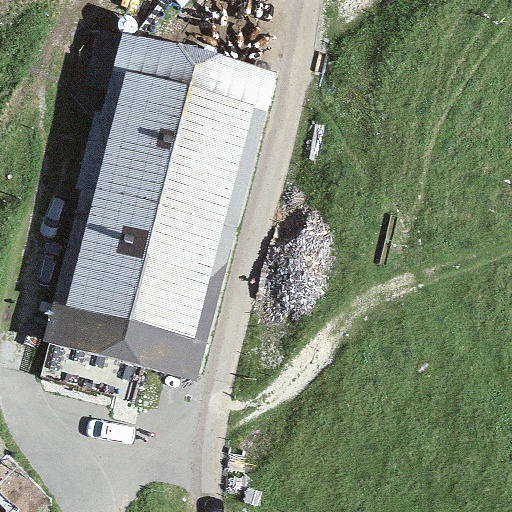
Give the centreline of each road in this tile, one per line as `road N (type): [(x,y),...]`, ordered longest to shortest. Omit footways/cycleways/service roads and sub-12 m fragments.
road 1 (unclassified): [(308,0),(267,216),(208,421)]
road 2 (track): [(208,421),(291,382),(379,291)]
road 3 (track): [(101,511),(113,481),(208,421)]
road 4 (track): [(379,291),(511,245)]
